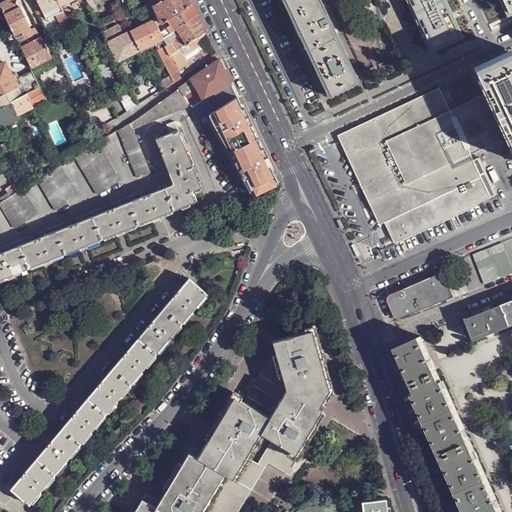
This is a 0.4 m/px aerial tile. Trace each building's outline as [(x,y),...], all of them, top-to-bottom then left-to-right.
[(32,30),(17,0),(5,0),(0,3),(14,34),(21,30),(26,39),(39,32),(36,27),(32,30)] [(43,12),(37,0),(29,0),(37,15),(43,12)] [(60,4),(58,0),(37,0),(43,12),(43,13),(47,22),(58,16),(69,38),(75,35),(64,13),(62,7),(60,4)] [(191,0),(161,0),(153,4),(148,6),(154,19),(157,25),(170,18),(192,3),(191,0)] [(286,0),(283,0),(294,24),(318,74),(321,73),(286,0)] [(286,0),(321,73),(332,96),(358,84),(354,76),(317,0),(286,0)] [(320,0),(317,0),(354,76),(357,75),(320,0)] [(368,4),(366,0),(357,0),(369,26),(377,22),(377,21),(373,13),(370,14),(366,5),(368,4)] [(370,0),(366,0),(368,4),(366,5),(370,14),(373,13),(377,21),(379,20),(370,0)] [(405,0),(429,50),(432,49),(409,0),(405,0)] [(409,0),(432,49),(460,36),(443,0),(409,0)] [(511,0),(503,0),(510,12),(511,11),(511,0)] [(195,7),(192,3),(170,18),(173,22),(160,31),(164,38),(198,14),(195,7)] [(145,23),(131,30),(140,50),(156,42),(163,39),(166,45),(159,49),(158,50),(175,82),(183,77),(173,55),(179,49),(185,46),(178,37),(167,45),(164,38),(160,31),(157,25),(154,19),(148,6),(139,11),(145,23)] [(202,22),(198,14),(164,38),(167,45),(178,37),(185,46),(186,44),(191,41),(206,31),(202,22)] [(119,24),(103,32),(117,61),(140,50),(131,30),(124,34),(119,24)] [(209,36),(206,31),(191,41),(186,44),(185,46),(179,49),(173,55),(183,77),(192,70),(182,54),(188,50),(194,45),(201,41),(209,36)] [(18,43),(30,67),(51,57),(39,32),(26,39),(18,43)] [(156,42),(159,49),(166,45),(163,39),(156,42)] [(217,53),(211,42),(209,44),(206,47),(201,51),(206,61),(213,56),(217,53)] [(199,66),(188,50),(182,54),(192,70),(199,66)] [(100,51),(88,57),(93,65),(105,60),(100,51)] [(486,95),(506,136),(511,148),(511,53),(476,71),(486,95)] [(220,59),(193,78),(206,99),(232,82),(220,59)] [(0,107),(26,94),(39,87),(31,70),(18,77),(16,72),(11,75),(5,62),(0,64),(0,107)] [(321,73),(318,74),(318,75),(329,97),(332,96),(321,73)] [(193,78),(180,86),(191,104),(192,107),(206,99),(193,78)] [(206,99),(192,107),(201,120),(239,96),(232,82),(206,99)] [(29,100),(32,107),(50,97),(43,84),(39,87),(26,94),(29,100)] [(138,115),(140,124),(191,104),(180,86),(138,115)] [(451,112),(440,88),(438,89),(439,90),(345,134),(347,137),(342,139),(343,141),(380,219),(385,218),(386,221),(387,221),(397,242),(476,205),(476,204),(491,196),(470,154),(506,136),(486,95),(451,112)] [(17,115),(32,107),(29,100),(26,94),(0,107),(0,128),(19,119),(17,115)] [(277,184),(279,183),(265,153),(248,116),(239,96),(215,111),(226,135),(229,134),(240,159),(236,161),(244,179),(249,177),(257,194),(277,184)] [(210,114),(214,122),(220,131),(223,137),(236,161),(240,159),(229,134),(226,135),(215,111),(210,114)] [(130,120),(133,127),(140,124),(138,115),(130,120)] [(130,120),(119,128),(139,177),(151,172),(133,127),(130,120)] [(179,129),(171,133),(157,138),(175,182),(0,252),(0,278),(196,200),(194,196),(194,195),(193,193),(194,190),(196,189),(202,186),(179,129)] [(75,136),(80,144),(91,138),(86,130),(75,136)] [(98,140),(75,153),(98,192),(121,179),(98,140)] [(60,162),(37,176),(56,209),(77,197),(60,162)] [(10,194),(0,202),(16,227),(39,213),(23,185),(16,190),(10,194)] [(511,270),(502,244),(474,255),(485,285),(511,274),(511,270)] [(467,292),(458,269),(444,275),(443,272),(395,292),(390,294),(389,295),(387,298),(387,301),(389,305),(394,318),(398,320),(401,319),(405,317),(467,292)] [(12,489),(30,504),(209,293),(190,276),(12,489)] [(476,340),(488,336),(495,333),(511,326),(511,301),(506,304),(468,319),(476,340)] [(308,326),(309,330),(315,329),(332,388),(325,400),(328,403),(336,389),(328,359),(318,324),(308,326)] [(275,339),(285,374),(289,385),(272,415),(264,431),(276,438),(281,441),(293,448),(299,451),(324,409),(321,407),(325,400),(332,388),(315,329),(309,330),(275,339)] [(499,511),(485,480),(454,409),(441,382),(421,337),(410,342),(397,347),(412,382),(417,393),(429,420),(461,490),(470,511),(499,511)] [(285,374),(279,353),(275,354),(282,375),(285,374)] [(282,376),(275,354),(273,354),(253,389),(256,391),(254,395),(251,393),(243,389),(238,396),(272,415),(289,385),(285,374),(282,376)] [(444,380),(441,382),(454,409),(457,408),(444,380)] [(426,421),(429,420),(417,393),(414,394),(426,421)] [(264,431),(272,415),(238,396),(237,395),(205,449),(201,455),(228,471),(232,474),(236,477),(246,461),(250,454),(264,431)] [(457,408),(454,409),(485,480),(488,478),(457,408)] [(328,411),(324,409),(299,451),(303,454),(328,411)] [(458,491),(461,490),(429,420),(426,421),(439,450),(458,491)] [(274,453),(281,441),(276,438),(263,460),(262,462),(250,454),(246,461),(250,463),(261,470),(259,472),(235,511),(241,511),(270,463),(272,461),(294,474),(298,468),(295,466),(276,454),(274,453)] [(292,451),(293,448),(281,441),(274,453),(276,454),(295,466),(301,457),(292,451)] [(201,455),(205,449),(195,444),(191,449),(193,450),(201,455)] [(303,454),(293,448),(292,451),(301,457),(303,454)] [(228,471),(201,455),(193,450),(188,458),(185,463),(170,487),(163,500),(160,506),(170,511),(203,511),(206,509),(228,471)] [(170,487),(185,463),(182,461),(169,483),(167,485),(170,487)] [(249,463),(246,461),(236,477),(240,479),(249,463)] [(240,479),(236,477),(232,474),(210,511),(211,511),(235,511),(259,472),(261,470),(250,463),(240,479)] [(210,511),(232,474),(228,471),(206,509),(210,511)] [(502,511),(488,478),(485,480),(499,511),(502,511)] [(467,511),(470,511),(461,490),(458,491),(467,511)] [(145,498),(160,506),(163,500),(148,492),(145,497),(145,498)] [(388,511),(387,496),(362,499),(363,511),(388,511)] [(170,511),(160,506),(145,498),(141,506),(137,511),(170,511)] [(348,511),(347,501),(332,503),(333,511),(348,511)] [(308,505),(306,505),(300,507),(295,511),(294,511),(333,511),(332,503),(308,505)]
